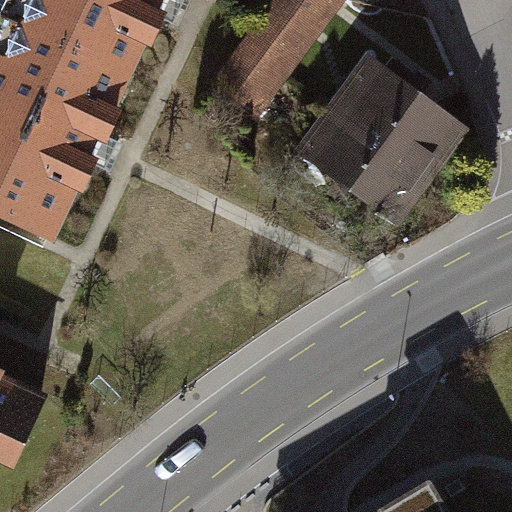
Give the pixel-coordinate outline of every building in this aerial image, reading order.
[(15,0),(0,32),(0,42),(127,102),(175,0),(15,0)] [(341,9),(328,0),(276,0),(206,97),(258,130),(341,9)] [(127,102),(0,42),(0,236),(52,261),(127,102)] [(362,70),(324,121),(432,195),(469,144),(362,70)] [(324,121),(291,174),(394,249),(432,195),(324,121)] [(0,391),(0,471),(14,478),(45,413),(0,391)] [(454,511),(438,485),(391,511),(454,511)]
